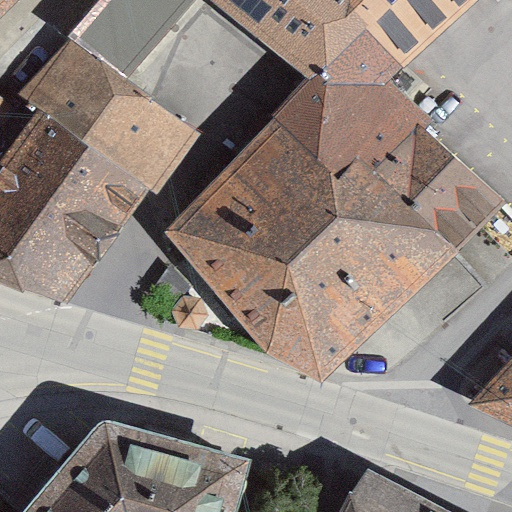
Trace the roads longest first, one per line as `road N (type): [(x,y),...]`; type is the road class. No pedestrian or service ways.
road 1 (secondary): [(64,345),(402,434)]
road 2 (residential): [(402,434),(511,317)]
